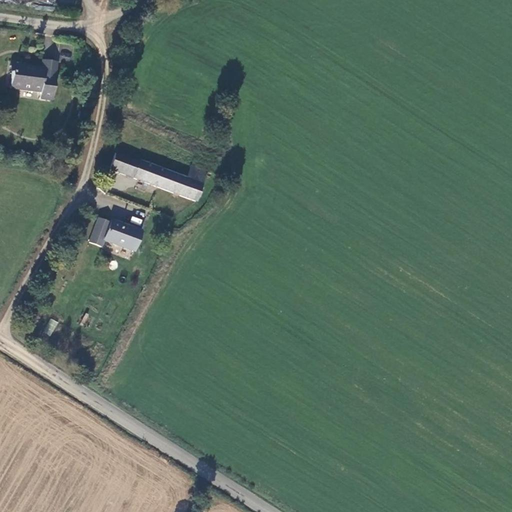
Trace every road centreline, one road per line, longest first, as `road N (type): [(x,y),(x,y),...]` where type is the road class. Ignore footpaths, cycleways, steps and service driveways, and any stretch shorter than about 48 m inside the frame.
road 1 (unclassified): [(92,32),(103,48),(105,78),(85,175),(0,329)]
road 2 (secondary): [(268,511),(0,339)]
